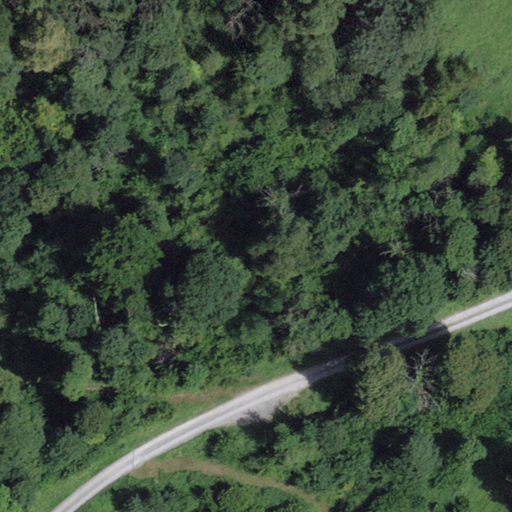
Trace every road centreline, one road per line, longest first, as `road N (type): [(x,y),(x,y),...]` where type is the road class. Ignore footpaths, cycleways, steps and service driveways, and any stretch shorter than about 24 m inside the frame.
road 1 (track): [(62,511),(99,479),(270,390),(511,300)]
road 2 (track): [(0,373),(161,390),(270,390)]
